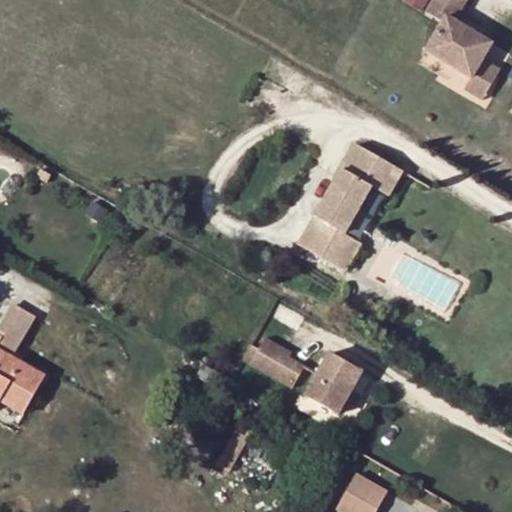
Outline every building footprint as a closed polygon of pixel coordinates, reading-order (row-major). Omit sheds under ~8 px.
[(495,37),(459,18),(468,0),(407,0),(439,16),(422,48),(472,74),(465,87),(485,97),(502,65),(485,56),(495,37)] [(357,146),(300,246),(345,272),(361,244),(344,234),(372,187),(388,196),(402,171),(357,146)] [(369,301),(363,310),(374,316),(379,307),(369,301)] [(0,337),(2,338),(0,340),(0,402),(1,401),(22,414),(43,379),(12,360),(35,321),(10,307),(0,323),(0,337)] [(252,344),(242,362),(292,390),(306,365),(290,357),(293,353),(266,337),(259,348),(252,344)] [(328,351),(304,396),(339,416),(364,371),(328,351)] [(204,365),(197,377),(225,392),(231,380),(204,365)] [(240,428),(220,464),(228,470),(249,433),(240,428)] [(357,473),(336,510),(338,511),(376,511),(388,491),(357,473)]
